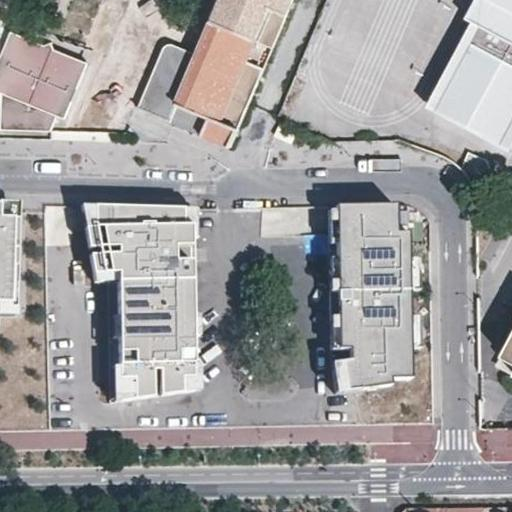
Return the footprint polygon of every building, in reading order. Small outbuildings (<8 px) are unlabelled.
[(232,148),(249,108),(260,83),(242,75),(257,39),(274,46),(294,0),(221,0),(198,55),(171,121),(176,123),(232,148)] [(511,0),(471,0),(467,8),(480,15),(442,85),(510,122),(511,117),(511,0)] [(316,17),(280,115),(336,135),(373,132),(371,104),(379,81),(378,64),(348,53),(336,54),(338,85),(324,86),(323,75),(331,52),(318,47),(316,17)] [(68,121),(91,67),(13,36),(0,65),(0,93),(3,95),(2,131),(54,133),(60,118),(68,121)] [(171,121),(198,55),(166,41),(138,107),(171,121)] [(511,136),(511,117),(510,122),(442,85),(435,98),(511,139),(511,136)] [(14,190),(0,189),(0,292),(9,292),(14,190)] [(116,230),(116,209),(80,208),(89,250),(99,250),(99,230),(116,230)] [(190,240),(189,212),(116,209),(116,230),(99,230),(99,250),(117,250),(117,257),(90,257),(93,275),(116,276),(117,284),(118,319),(118,320),(121,320),(121,339),(118,339),(118,340),(118,369),(119,381),(133,381),(134,401),(182,395),(182,380),(193,380),(193,367),(192,339),(189,338),(189,318),(192,318),(190,240)] [(388,236),(387,209),(338,210),(338,219),(338,253),(339,261),(339,295),(329,295),(329,315),(330,353),(349,352),(349,364),(341,366),(342,373),(345,395),(389,389),(388,383),(402,382),(402,352),(401,320),(400,294),(400,263),(399,237),(388,236)] [(338,253),(338,219),(328,220),(328,237),(328,254),(338,253)] [(339,295),(339,261),(329,261),(329,295),(339,295)] [(411,263),(400,263),(400,294),(411,294),(411,263)] [(117,284),(116,276),(93,275),(94,284),(117,284)] [(192,318),(189,318),(189,338),(192,339),(197,339),(197,318),(192,318)] [(118,339),(121,339),(121,320),(118,320),(118,319),(111,319),(112,340),(118,340),(118,339)] [(411,320),(401,320),(402,352),(412,351),(411,320)] [(511,337),(503,353),(511,357),(511,337)] [(498,363),(511,370),(511,357),(503,353),(498,363)] [(193,380),(182,380),(182,395),(198,393),(198,367),(193,367),(193,380)] [(119,381),(118,369),(112,369),(113,405),(134,401),(133,381),(119,381)] [(345,395),(342,373),(332,375),(334,396),(345,395)]
